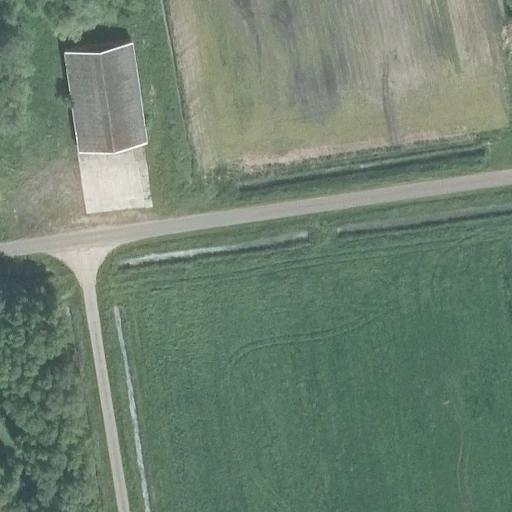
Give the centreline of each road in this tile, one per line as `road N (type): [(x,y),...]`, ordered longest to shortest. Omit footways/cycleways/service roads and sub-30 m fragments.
road 1 (unclassified): [(78,240),(511,177)]
road 2 (unclassified): [(121,511),(78,240)]
